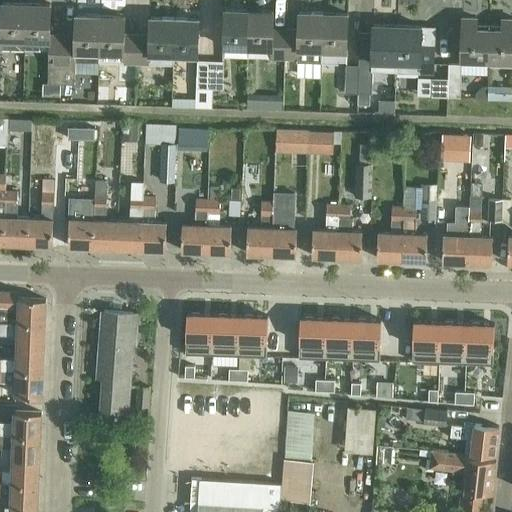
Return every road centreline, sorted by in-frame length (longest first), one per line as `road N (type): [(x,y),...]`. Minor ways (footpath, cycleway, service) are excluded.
road 1 (tertiary): [(170,278),(511,290)]
road 2 (residential): [(71,274),(55,511)]
road 3 (residential): [(153,511),(170,278)]
